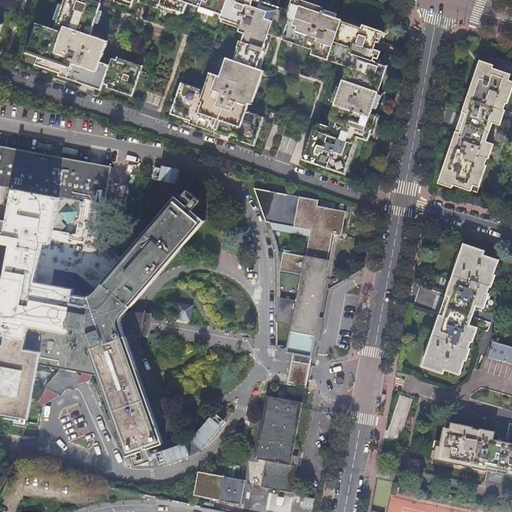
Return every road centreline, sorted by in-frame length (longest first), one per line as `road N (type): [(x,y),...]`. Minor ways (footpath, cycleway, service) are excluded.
road 1 (residential): [(402,203),(361,197),(0,67)]
road 2 (tertiary): [(344,511),(402,203)]
road 3 (tertiary): [(402,203),(438,0)]
